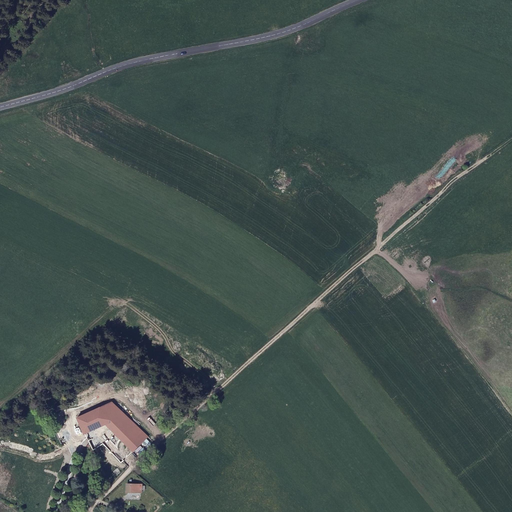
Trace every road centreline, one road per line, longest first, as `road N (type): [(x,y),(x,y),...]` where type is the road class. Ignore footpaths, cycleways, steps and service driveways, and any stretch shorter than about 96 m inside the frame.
road 1 (track): [(511,139),(414,215),(82,511)]
road 2 (secondary): [(358,0),(283,32),(124,65),(0,107)]
